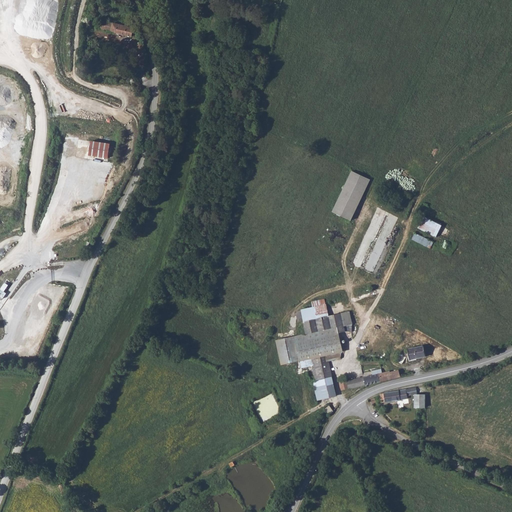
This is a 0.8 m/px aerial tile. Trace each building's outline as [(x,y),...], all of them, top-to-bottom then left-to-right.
[(100,20),(98,29),(104,30),(104,29),(116,32),(115,34),(131,37),(133,28),(100,20)] [(137,32),(136,33),(137,34),(138,36),(136,36),(138,43),(136,44),(138,54),(145,53),(141,35),(139,35),(139,32),(137,32)] [(109,157),(110,142),(91,140),(90,156),(109,157)] [(351,172),(331,212),(350,221),(370,180),(351,172)] [(102,190),(90,212),(101,218),(113,196),(102,190)] [(437,236),(442,225),(424,216),(418,227),(437,236)] [(367,231),(357,260),(365,263),(364,268),(377,272),(387,246),(379,244),(381,238),(390,241),(397,221),(391,219),(389,227),(382,224),(378,235),(367,231)] [(417,233),(414,240),(431,248),(434,241),(417,233)] [(73,248),(54,250),(55,258),(74,257),(73,248)] [(307,333),(295,336),(301,361),(302,368),(312,365),(316,381),(332,377),(329,362),(341,359),(341,357),(343,352),(326,356),(325,355),(343,351),(340,333),(346,331),(345,326),(342,313),(330,316),(327,304),(314,307),(302,310),(307,333)] [(350,312),(342,313),(345,326),(353,324),(350,312)] [(295,336),(276,340),(282,365),(301,361),(295,336)] [(423,346),(407,350),(410,360),(425,357),(423,346)] [(400,354),(396,361),(402,364),(406,357),(400,354)] [(373,375),(378,373),(380,382),(384,381),(382,373),(381,369),(372,371),(373,375)] [(390,371),(382,373),(384,381),(400,377),(399,370),(390,372),(390,371)] [(373,375),(364,377),(366,385),(380,382),(378,373),(373,375)] [(316,381),(313,382),(317,400),(336,396),(332,377),(316,381)] [(339,380),(342,391),(366,385),(364,377),(348,381),(348,379),(339,380)] [(380,394),(380,395),(381,401),(380,401),(380,402),(382,403),(408,399),(408,397),(415,395),(418,395),(416,387),(401,390),(391,392),(380,394)] [(415,395),(415,408),(425,408),(425,395),(418,395),(415,395)] [(325,409),(330,416),(331,415),(333,412),(329,406),(325,409)]
